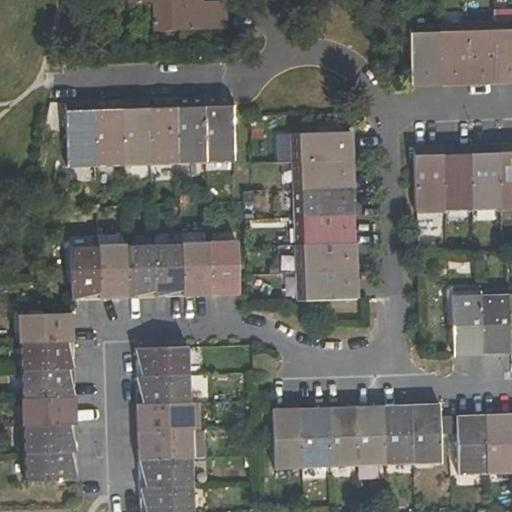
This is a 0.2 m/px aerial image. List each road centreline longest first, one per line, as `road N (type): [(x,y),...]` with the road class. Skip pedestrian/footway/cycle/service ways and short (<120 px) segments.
road 1 (residential): [(112,486),(109,329),(246,321),(345,365),(391,373)]
road 2 (residential): [(391,373),(386,114)]
road 3 (residential): [(279,45),(246,77),(85,82)]
road 4 (residential): [(386,114),(342,58),(279,45)]
road 5 (residential): [(511,109),(386,114)]
road 6 (residential): [(391,373),(463,385),(511,383)]
